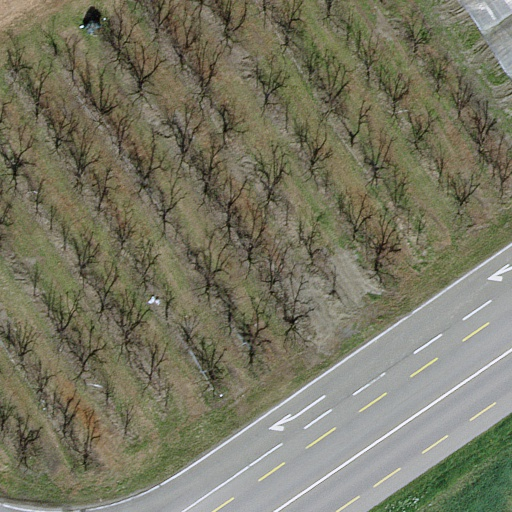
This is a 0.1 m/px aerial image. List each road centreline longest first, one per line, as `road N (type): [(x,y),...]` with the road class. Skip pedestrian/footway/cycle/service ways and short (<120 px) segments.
road 1 (primary): [(511,311),(286,465)]
road 2 (primary): [(304,511),(511,360)]
road 3 (tertiary): [(286,465),(147,511)]
